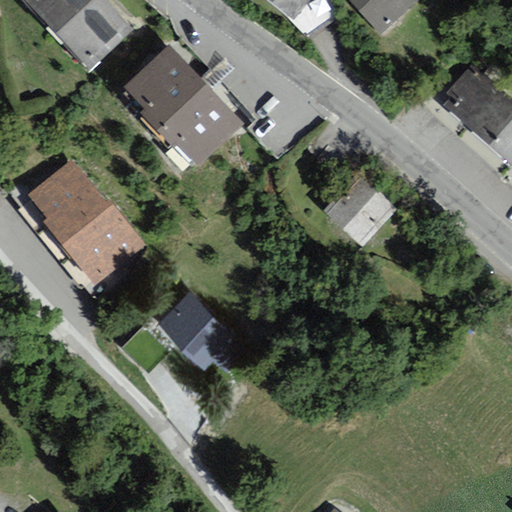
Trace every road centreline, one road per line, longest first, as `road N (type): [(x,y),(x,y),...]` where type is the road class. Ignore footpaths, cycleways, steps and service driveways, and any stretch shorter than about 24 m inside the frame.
road 1 (tertiary): [(189,0),(390,141),(511,249)]
road 2 (residential): [(230,511),(0,226)]
